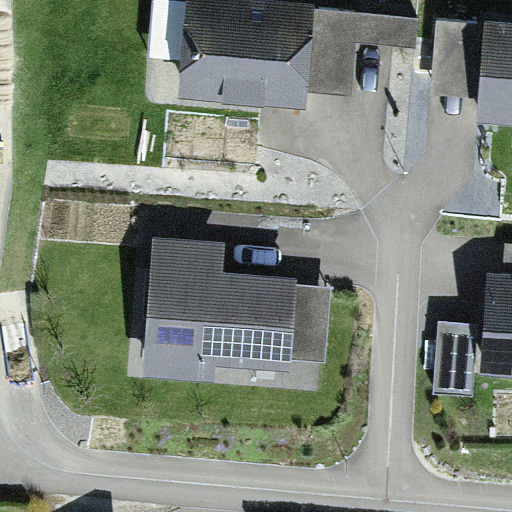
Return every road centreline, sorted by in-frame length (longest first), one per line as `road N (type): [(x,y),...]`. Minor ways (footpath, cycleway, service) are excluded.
road 1 (residential): [(386,499),(76,472),(41,463),(16,443),(0,412)]
road 2 (residential): [(386,499),(400,209)]
road 3 (residential): [(511,510),(386,499)]
